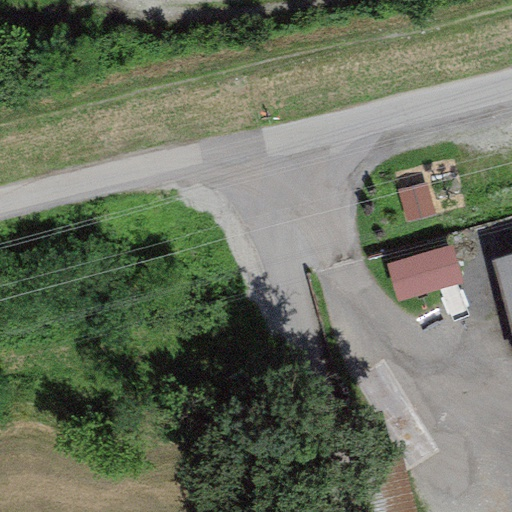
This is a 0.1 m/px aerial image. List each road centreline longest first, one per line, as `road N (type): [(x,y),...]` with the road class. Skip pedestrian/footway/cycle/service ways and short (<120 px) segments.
road 1 (unclassified): [(270,142),(0,203)]
road 2 (track): [(511,77),(270,142)]
